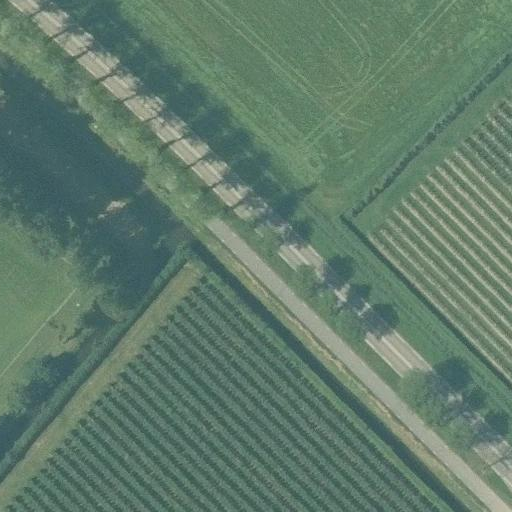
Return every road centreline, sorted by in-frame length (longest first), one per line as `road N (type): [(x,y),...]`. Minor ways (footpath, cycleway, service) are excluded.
road 1 (unclassified): [(0,20),(499,511)]
road 2 (secondary): [(511,470),(30,0)]
